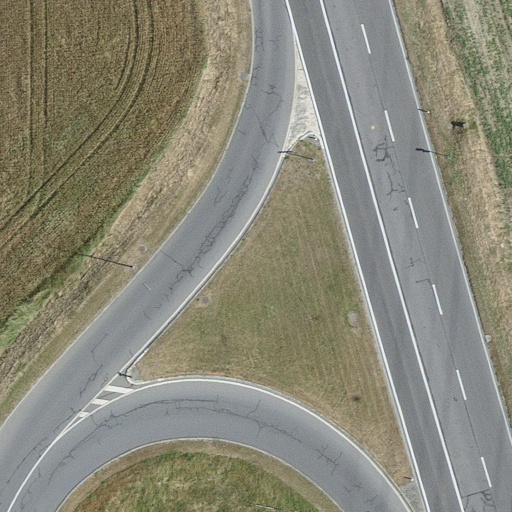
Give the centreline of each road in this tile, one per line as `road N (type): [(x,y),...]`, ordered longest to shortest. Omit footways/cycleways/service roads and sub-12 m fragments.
road 1 (secondary): [(291,0),(274,92),(224,229),(11,466),(0,496)]
road 2 (secondary): [(354,0),(492,511)]
road 3 (secondary): [(48,511),(71,472),(152,420),(247,412),(336,469),(372,511)]
